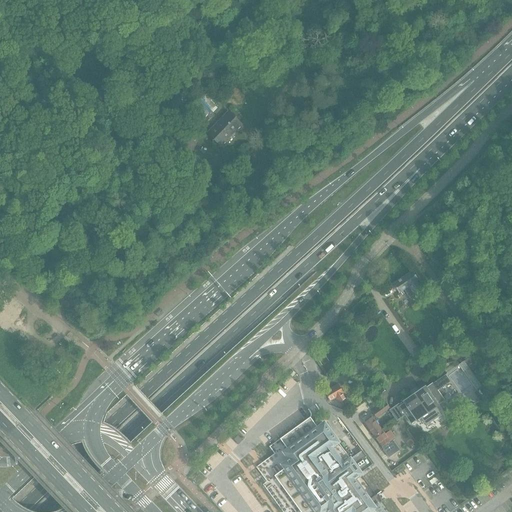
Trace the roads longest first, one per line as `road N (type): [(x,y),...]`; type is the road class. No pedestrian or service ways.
road 1 (primary): [(478,85),(18,511)]
road 2 (primary): [(40,511),(414,165)]
road 3 (primary): [(478,85),(417,120),(342,180),(96,403)]
road 4 (residential): [(295,351),(344,300),(375,249),(511,108)]
road 5 (primary): [(286,318),(366,232),(414,165)]
road 6 (primary): [(115,511),(0,390)]
road 7 (primary): [(132,458),(246,353)]
road 8 (primary): [(414,165),(511,71)]
road 9 (primary): [(0,419),(88,511)]
